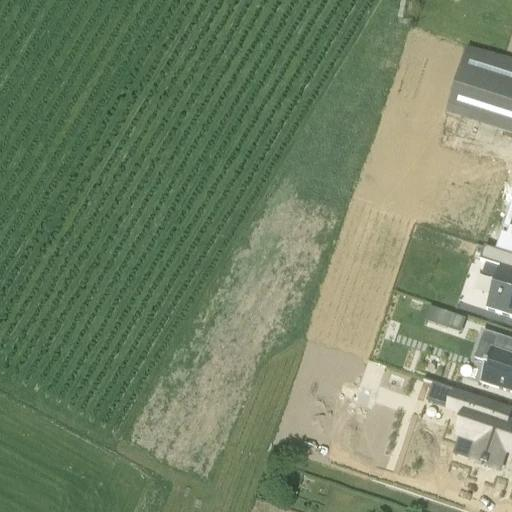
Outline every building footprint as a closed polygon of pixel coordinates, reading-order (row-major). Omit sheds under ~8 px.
[(445,115),(511,136),(511,60),(466,48),(445,115)] [(505,229),(508,230),(506,236),(503,235),(501,234),(495,252),(511,257),(511,206),(503,229),(505,229)] [(485,248),(480,262),(509,272),(495,314),(511,319),(511,257),(495,252),(485,248)] [(466,320),(454,316),(430,308),(426,323),(449,331),(461,334),(466,320)] [(511,394),(511,343),(483,334),(475,360),(487,364),(480,384),(511,394)] [(429,397),(427,404),(452,412),(451,413),(467,418),(460,438),(478,445),(472,464),(483,468),(488,470),(488,469),(499,473),(506,454),(511,455),(511,425),(497,421),(501,407),(435,385),(435,387),(434,388),(433,388),(429,397)]
